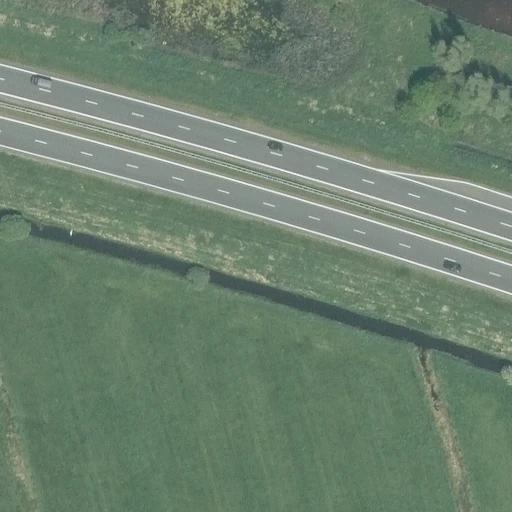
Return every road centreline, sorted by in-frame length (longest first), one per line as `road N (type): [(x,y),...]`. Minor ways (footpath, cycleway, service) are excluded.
road 1 (trunk): [(0,133),(511,282)]
road 2 (trunk): [(511,229),(0,80)]
